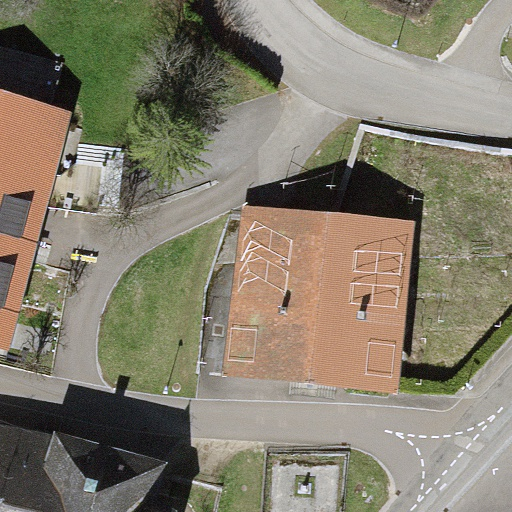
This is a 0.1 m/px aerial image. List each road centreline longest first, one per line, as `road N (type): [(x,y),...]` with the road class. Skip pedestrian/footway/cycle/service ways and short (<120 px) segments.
road 1 (residential): [(0,387),(86,408),(458,447)]
road 2 (residential): [(265,0),(288,40),(370,93),(511,127)]
